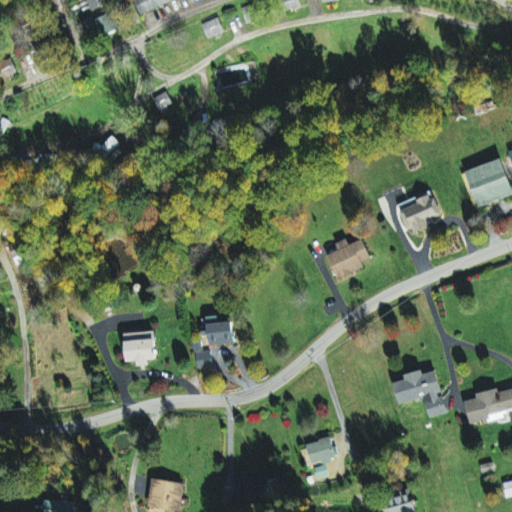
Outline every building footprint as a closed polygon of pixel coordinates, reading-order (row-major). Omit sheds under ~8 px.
[(87,0),(92,13),(115,4),(113,0),(87,0)] [(178,0),(134,0),(141,16),(178,0)] [(302,9),(299,0),(282,0),(285,12),(302,9)] [(259,21),(256,5),(243,8),(247,24),(259,21)] [(95,21),(93,17),(85,21),(94,42),(118,31),(110,14),(95,21)] [(203,25),(210,40),(226,33),(220,18),(203,25)] [(177,110),(168,92),(155,100),(164,117),(177,110)] [(467,173),(480,208),(511,196),(511,183),(503,160),(467,173)] [(401,206),(412,236),(430,229),(427,222),(442,216),(434,194),(401,206)] [(363,240),(351,246),(348,239),(337,245),(340,251),(328,257),(339,280),(366,268),(364,263),(372,259),(363,240)] [(149,361),(157,361),(156,333),(126,334),(127,363),(137,363),(137,367),(149,366),(149,361)] [(212,350),(197,352),(199,371),(214,369),(212,350)] [(395,384),(401,405),(425,399),(431,419),(448,414),(443,395),(437,372),(425,375),(424,371),(405,376),(406,381),(395,384)] [(307,445),(313,466),(337,460),(331,439),(307,445)] [(329,477),(327,466),(315,469),(318,480),(329,477)] [(417,511),(412,490),(398,493),(400,498),(388,501),(390,511),(417,511)]
